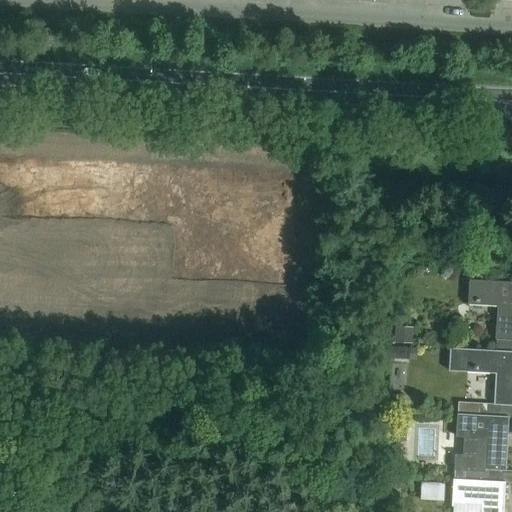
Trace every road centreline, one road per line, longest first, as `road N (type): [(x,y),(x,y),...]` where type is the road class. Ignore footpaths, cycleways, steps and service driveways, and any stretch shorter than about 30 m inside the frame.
road 1 (secondary): [(0,72),(511,99)]
road 2 (residential): [(511,19),(164,0)]
